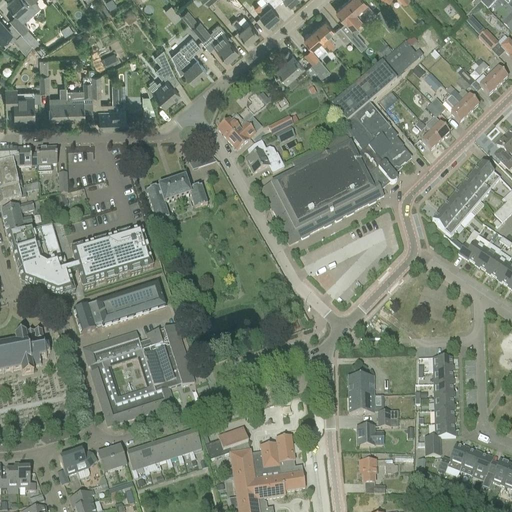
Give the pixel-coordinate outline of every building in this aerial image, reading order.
[(11,0),(7,4),(14,11),(17,15),(22,11),(28,18),(29,17),(34,24),(40,18),(28,5),(24,0),(11,0)] [(349,0),(347,2),(356,12),(362,20),(369,14),(374,11),(367,3),(364,0),(349,0)] [(480,4),(487,11),(497,0),(504,0),(511,7),(511,0),(483,0),(480,4)] [(260,18),(261,19),(264,22),(265,21),(268,24),(279,15),(267,1),(262,6),(260,3),(254,8),(261,15),(260,15),(261,16),(260,18)] [(240,2),(232,8),(240,17),(247,11),(240,2)] [(347,2),(336,11),(342,19),(352,29),(362,20),(356,12),(347,2)] [(97,17),(108,12),(104,5),(93,9),(97,17)] [(181,17),(171,5),(165,11),(175,23),(181,17)] [(382,9),(376,14),(391,32),(397,26),(382,9)] [(128,23),(136,17),(130,10),(123,17),(128,23)] [(508,32),(511,27),(511,15),(502,25),(508,31),(508,32)] [(238,32),(241,35),(247,43),(258,33),(250,22),(244,27),(236,18),(231,23),(238,32)] [(0,40),(2,43),(7,38),(12,43),(14,41),(26,54),(32,46),(28,41),(22,34),(12,24),(8,28),(0,19),(0,40)] [(12,24),(22,34),(28,41),(33,37),(18,19),(12,24)] [(326,20),(315,29),(332,49),(336,45),(333,42),(335,41),(329,34),(334,30),(326,20)] [(210,34),(199,22),(192,28),(203,41),(210,34)] [(74,31),(69,24),(61,30),(65,37),(74,31)] [(340,27),(335,31),(345,43),(351,39),(340,27)] [(305,36),(305,38),(304,39),(313,49),(318,44),(324,51),(325,50),(327,52),(332,57),(336,54),(332,49),(315,29),(309,34),(307,34),(305,36)] [(474,34),(478,39),(477,40),(490,53),(497,60),(504,54),(509,60),(508,60),(511,63),(511,47),(507,42),(500,49),(497,46),(498,45),(485,32),(483,34),(479,29),(474,34)] [(218,50),(220,53),(227,60),(238,51),(229,41),(231,39),(225,32),(212,43),(218,50)] [(367,45),(357,33),(351,38),(361,50),(367,45)] [(184,71),(187,75),(194,82),(203,74),(202,74),(207,70),(197,59),(197,60),(193,55),(201,48),(193,38),(179,50),(188,60),(188,59),(192,64),(184,71)] [(411,38),(404,44),(409,50),(416,44),(411,38)] [(358,84),(330,108),(337,116),(335,117),(346,138),(356,159),(390,130),(368,105),(400,78),(399,77),(403,74),(422,58),(417,53),(414,56),(409,50),(404,44),(391,56),(384,62),(361,81),(358,84)] [(311,49),(305,55),(324,77),(330,71),(311,49)] [(153,92),(159,99),(165,106),(180,94),(173,87),(174,86),(168,80),(175,74),(171,67),(164,50),(154,58),(161,66),(155,71),(162,79),(157,84),(159,87),(153,92)] [(276,69),(283,77),(292,87),(299,81),(294,75),(302,68),(292,55),(289,52),(283,56),(287,60),(276,69)] [(27,64),(37,65),(39,55),(29,53),(27,64)] [(115,54),(104,59),(107,66),(118,61),(115,54)] [(472,62),(474,65),(483,74),(487,69),(476,58),(472,62)] [(118,68),(118,73),(132,66),(130,62),(118,68)] [(454,73),(456,75),(469,89),(474,84),(473,83),(483,74),(474,65),(470,69),(474,73),(469,78),(461,70),(460,72),(458,70),(454,73)] [(311,66),(305,71),(311,78),(314,75),(315,76),(318,74),(311,66)] [(498,70),(488,79),(497,89),(507,80),(498,70)] [(41,93),(50,93),(49,75),(40,75),(41,93)] [(84,77),(84,81),(84,90),(84,97),(85,97),(93,97),(92,81),(92,76),(91,77),(84,77)] [(92,76),(92,82),(93,111),(99,111),(99,128),(112,128),(112,111),(115,111),(115,104),(101,104),(100,82),(100,76),(92,76)] [(430,77),(424,82),(430,88),(435,82),(430,77)] [(478,88),(481,91),(488,98),(497,89),(488,79),(478,88)] [(112,111),(112,128),(126,127),(126,97),(131,97),(131,84),(118,84),(119,104),(115,104),(115,111),(112,111)] [(451,98),(450,98),(459,107),(468,117),(478,107),(464,93),(463,92),(458,96),(450,88),(445,92),(451,98)] [(17,89),(6,89),(6,98),(6,108),(14,107),(15,122),(35,121),(35,111),(34,96),(17,97),(17,92),(17,89)] [(67,91),(67,98),(68,120),(85,119),(85,109),(85,97),(84,97),(84,90),(67,91)] [(228,120),(216,131),(226,142),(238,131),(244,126),(252,118),(255,115),(256,116),(266,109),(265,109),(257,100),(253,95),(246,101),(250,105),(245,109),(250,115),(241,123),(236,117),(230,122),(228,120)] [(262,95),(257,100),(265,109),(273,102),(270,98),(267,101),(262,95)] [(384,112),(396,102),(390,95),(378,105),(384,112)] [(49,98),(50,111),(50,121),(68,120),(67,98),(49,98)] [(435,101),(430,106),(437,114),(440,116),(445,111),(450,116),(449,116),(459,126),(468,117),(459,107),(450,98),(441,107),(435,101)] [(430,106),(425,111),(432,118),(437,114),(430,106)] [(288,119),(267,129),(272,138),(276,136),(283,132),(290,129),(293,128),(288,119)] [(434,120),(424,129),(425,129),(430,135),(439,144),(444,140),(446,140),(449,138),(448,136),(449,135),(442,128),(439,126),(439,125),(434,120)] [(419,123),(415,128),(420,134),(425,129),(424,129),(419,123)] [(238,131),(226,142),(237,153),(249,142),(255,136),(245,125),(244,126),(238,131)] [(290,129),(283,132),(287,140),(294,136),(292,132),(290,129)] [(390,130),(356,159),(372,190),(378,187),(380,192),(386,187),(389,185),(390,185),(391,185),(393,185),(394,185),(395,184),(396,182),(396,181),(396,180),(396,178),(391,173),(395,169),(396,170),(397,170),(398,170),(399,170),(400,169),(411,159),(404,152),(390,135),(392,133),(390,130)] [(430,135),(420,144),(423,146),(430,153),(439,144),(430,135)] [(295,173),(270,186),(270,187),(273,192),(276,199),(279,204),(283,213),(288,222),(291,228),(299,243),(298,241),(300,240),(301,241),(308,238),(308,236),(323,229),(323,230),(331,226),(330,225),(334,223),(335,224),(341,221),(341,220),(345,217),(346,219),(353,215),(353,214),(367,206),(368,207),(375,204),(375,202),(383,198),(380,192),(378,187),(372,190),(356,159),(346,138),(291,166),(295,173)] [(511,145),(505,138),(496,147),(505,157),(501,161),(499,163),(507,172),(509,169),(511,166),(511,145)] [(250,160),(245,162),(252,176),(268,168),(272,176),(281,171),(286,168),(283,162),(280,164),(276,156),(275,157),(272,152),(268,150),(265,152),(261,144),(253,148),(247,153),(250,160)] [(36,151),(36,156),(36,168),(56,167),(55,150),(36,151)] [(0,196),(19,192),(21,191),(17,171),(15,151),(0,151),(0,196)] [(16,151),(15,151),(17,171),(31,170),(32,177),(37,175),(36,169),(36,168),(36,156),(30,156),(30,151),(16,152),(16,151)] [(481,165),(471,177),(489,192),(499,181),(481,165)] [(67,185),(66,175),(58,176),(59,196),(67,195),(67,185)] [(471,177),(461,189),(479,204),(489,192),(471,177)] [(146,193),(149,203),(156,224),(168,220),(164,206),(189,197),(194,211),(207,207),(200,189),(188,193),(184,180),(158,189),(146,193)] [(23,188),(24,191),(24,194),(37,191),(37,185),(23,188)] [(270,186),(269,187),(260,192),(262,197),(264,196),(268,204),(267,205),(269,210),(279,204),(270,186)] [(461,189),(451,200),(469,216),(479,204),(461,189)] [(19,192),(0,196),(0,206),(21,201),(19,192)] [(511,193),(502,201),(505,205),(506,204),(510,200),(511,198),(511,193)] [(55,200),(58,209),(67,206),(64,198),(55,200)] [(451,200),(441,212),(459,227),(469,216),(451,200)] [(279,204),(269,210),(271,214),(272,213),(277,222),(275,222),(278,227),(288,222),(279,204)] [(505,205),(502,208),(510,217),(511,215),(511,210),(506,204),(505,205)] [(31,205),(0,213),(6,238),(30,232),(32,231),(32,228),(30,220),(21,221),(19,215),(34,212),(31,205)] [(502,208),(498,213),(506,221),(510,217),(502,208)] [(459,227),(441,212),(431,224),(449,239),(459,227)] [(498,213),(493,217),(502,225),(506,221),(498,213)] [(298,243),(291,228),(288,222),(278,227),(280,231),(281,230),(285,239),(284,239),(288,248),(298,243)] [(60,261),(51,227),(33,232),(38,248),(34,249),(37,260),(41,259),(43,265),(60,261)] [(152,269),(141,232),(129,235),(129,233),(116,237),(117,239),(105,242),(105,240),(93,244),(93,246),(82,249),(82,247),(69,251),(70,253),(75,269),(67,272),(64,260),(60,261),(43,265),(41,259),(37,260),(34,249),(38,248),(33,232),(33,231),(32,231),(30,232),(6,238),(20,286),(56,300),(74,295),(69,276),(76,274),(82,292),(94,289),(93,287),(100,285),(104,284),(105,286),(117,282),(117,280),(128,276),(129,278),(141,275),(140,273),(152,269)] [(478,236),(473,233),(457,256),(468,263),(468,262),(474,266),(485,250),(488,246),(477,239),(478,236)] [(485,250),(474,266),(474,267),(479,270),(479,269),(485,273),(496,257),(485,250)] [(499,253),(496,257),(485,273),(484,274),(490,278),(490,276),(496,280),(507,265),(510,260),(499,253)] [(511,267),(507,265),(496,280),(495,282),(500,285),(501,284),(507,288),(511,280),(511,267)] [(323,289),(328,284),(327,283),(324,280),(323,279),(318,285),(323,289)] [(88,308),(72,313),(75,321),(78,320),(81,327),(77,328),(80,336),(95,331),(95,330),(101,328),(102,329),(112,326),(111,323),(116,321),(117,324),(127,321),(126,318),(131,316),(133,320),(143,316),(142,312),(147,311),(148,315),(165,309),(157,285),(138,292),(141,291),(141,293),(135,295),(135,296),(127,299),(127,298),(120,300),(120,301),(112,304),(112,303),(104,305),(104,306),(96,309),(95,306),(88,309),(88,308)] [(158,333),(145,337),(147,342),(139,345),(136,335),(82,352),(86,367),(87,369),(89,369),(90,374),(89,375),(106,430),(174,408),(168,391),(181,387),(181,389),(194,385),(191,375),(179,339),(178,340),(176,335),(178,334),(175,327),(163,331),(163,332),(158,333)] [(25,334),(14,336),(15,342),(7,344),(7,342),(5,343),(6,344),(0,345),(0,374),(2,375),(2,376),(3,376),(3,374),(11,373),(11,374),(12,374),(12,372),(20,371),(21,377),(33,375),(32,368),(39,367),(40,368),(41,367),(40,366),(39,360),(44,359),(45,360),(46,359),(45,358),(48,355),(50,355),(50,353),(48,353),(47,349),(49,347),(48,346),(46,347),(43,345),(43,343),(42,343),(41,345),(36,346),(36,344),(35,344),(35,342),(43,340),(41,331),(25,334)] [(451,360),(427,361),(427,374),(432,374),(452,374),(453,374),(453,368),(451,368),(451,360)] [(452,374),(432,374),(433,387),(452,387),(453,387),(453,381),(452,381),(452,374)] [(347,379),(347,399),(373,399),(373,379),(347,379)] [(452,387),(433,387),(433,400),(452,400),(454,400),(453,394),(452,394),(452,387)] [(373,399),(347,399),(348,417),(374,416),(373,399)] [(452,400),(433,400),(434,413),(453,413),(454,413),(454,407),(453,407),(452,400)] [(453,413),(434,413),(434,427),(453,426),(455,426),(454,420),(453,420),(453,413)] [(377,414),(377,423),(397,422),(397,414),(377,414)] [(424,440),(424,445),(417,445),(417,450),(424,449),(424,447),(439,446),(439,440),(455,439),(455,433),(453,433),(453,426),(434,427),(434,439),(424,440)] [(374,435),(374,429),(359,430),(359,435),(356,435),(357,449),(382,448),(382,435),(374,435)] [(204,448),(209,463),(229,456),(231,471),(225,472),(225,482),(232,481),(235,501),(228,502),(231,511),(237,511),(236,511),(271,511),(272,510),(264,511),(263,502),(285,498),(284,494),(304,491),(302,475),(301,469),(295,469),(292,470),(291,464),(294,464),(290,439),(275,441),(276,446),(259,449),(260,457),(250,458),(249,452),(247,445),(242,431),(217,440),(219,443),(204,448)] [(195,433),(183,436),(192,463),(194,462),(192,454),(201,451),(195,433)] [(183,436),(172,440),(180,467),(183,466),(180,458),(188,456),(190,464),(192,463),(183,436)] [(172,440),(160,444),(169,471),(172,470),(169,462),(176,459),(179,467),(180,467),(172,440)] [(160,444),(149,448),(157,474),(160,473),(158,465),(165,463),(168,471),(169,471),(160,444)] [(449,462),(443,460),(437,474),(444,477),(447,469),(459,474),(460,470),(467,452),(468,452),(468,450),(462,448),(462,450),(455,447),(449,462)] [(149,448),(137,451),(146,478),(149,477),(146,469),(154,467),(156,475),(157,474),(149,448)] [(113,455),(109,457),(114,473),(126,469),(120,449),(112,451),(113,455)] [(137,451),(126,455),(132,473),(130,473),(133,482),(137,481),(135,473),(142,470),(145,478),(146,478),(137,451)] [(72,452),(68,453),(76,475),(79,482),(87,479),(88,478),(89,477),(89,475),(87,471),(96,463),(88,454),(83,459),(80,453),(73,456),(72,452)] [(467,452),(460,470),(459,474),(471,479),(473,474),(480,456),(480,455),(475,453),(474,454),(468,452),(467,452)] [(63,473),(57,475),(61,488),(68,486),(66,479),(76,475),(68,453),(64,454),(66,458),(59,461),(63,473)] [(104,454),(96,456),(102,476),(114,473),(109,457),(105,458),(104,454)] [(473,474),(485,479),(487,474),(493,460),(487,458),(486,459),(480,456),(473,474)] [(361,464),(359,464),(359,472),(362,472),(362,486),(365,486),(372,486),(374,486),(373,477),(375,477),(375,469),(375,463),(369,463),(369,458),(361,458),(361,464)] [(199,463),(201,471),(207,469),(205,461),(199,463)] [(485,479),(481,488),(488,491),(491,484),(501,488),(510,466),(499,462),(493,477),(487,474),(485,479)] [(0,478),(0,490),(18,490),(17,466),(13,466),(13,471),(6,471),(6,478),(0,478)] [(21,466),(17,466),(18,490),(24,490),(24,494),(34,494),(34,486),(29,487),(29,470),(21,471),(21,466)] [(392,466),(384,466),(384,468),(384,476),(393,476),(393,468),(393,466),(392,466)] [(511,467),(510,466),(501,488),(511,492),(509,499),(511,500),(511,467)] [(92,493),(68,501),(71,511),(73,511),(74,511),(93,505),(90,499),(93,498),(92,493)] [(120,499),(118,494),(115,495),(109,497),(111,503),(120,499)] [(41,498),(32,501),(29,502),(31,509),(34,508),(44,504),(41,498)]
